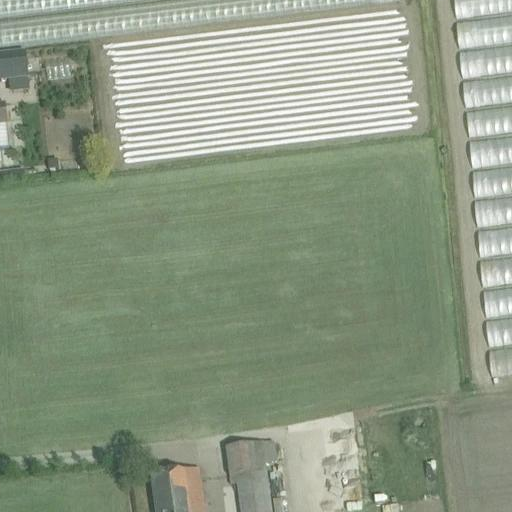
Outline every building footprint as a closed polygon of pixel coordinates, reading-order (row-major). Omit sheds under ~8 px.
[(0,56),(0,82),(28,80),(25,54),(0,56)] [(0,169),(0,170),(0,169),(0,152),(9,151),(6,126),(7,126),(5,106),(0,106),(0,169)] [(59,163),(48,164),(48,173),(59,173),(59,163)] [(236,478),(239,511),(272,511),(265,465),(276,464),(273,444),(226,450),(229,479),(236,478)] [(312,465),(313,486),(331,485),(330,465),(312,465)] [(204,511),(199,471),(151,477),(155,511),(204,511)]
